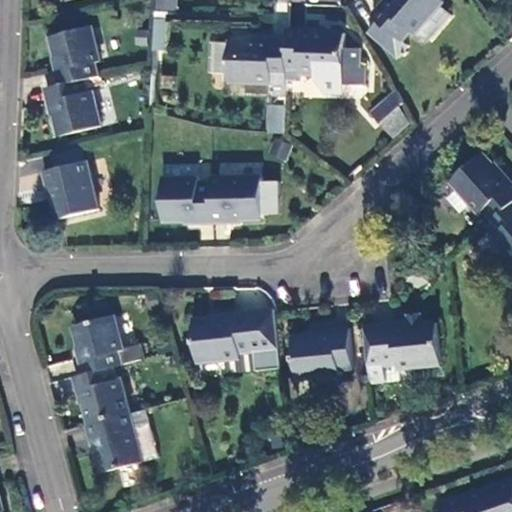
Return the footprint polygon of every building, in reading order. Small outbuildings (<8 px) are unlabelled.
[(154,0),(154,10),(177,10),(176,0),(154,0)] [(444,1),(442,0),(386,0),(373,16),(380,22),(370,32),(399,59),(411,48),(403,40),(413,31),(416,33),(418,30),(430,41),(452,15),(440,5),(444,1)] [(166,51),(169,20),(154,18),(150,49),(166,51)] [(320,28),(289,26),(288,36),(287,77),(302,78),(302,73),(319,74),(319,80),(326,95),(345,95),(345,85),(366,86),(367,66),(361,66),(362,48),(346,47),(346,33),(320,31),(320,28)] [(56,70),(60,84),(84,78),(99,74),(96,61),(100,60),(92,27),(52,36),(60,69),(56,70)] [(273,95),(286,95),(287,77),(288,36),(256,36),(257,40),(232,39),(230,81),(272,83),(273,95)] [(87,92),(84,78),(60,84),(45,87),(49,101),(52,101),(61,135),(101,126),(92,91),(87,92)] [(400,108),(404,104),(396,90),(371,113),(381,125),(400,108)] [(284,104),(266,104),(266,132),(284,133),(284,104)] [(409,125),(400,108),(381,125),(392,138),(409,125)] [(60,218),(100,208),(87,159),(85,160),(83,148),(54,156),(56,168),(42,172),(46,187),(50,187),(60,218)] [(486,209),(495,220),(511,205),(511,180),(503,171),(501,173),(483,154),(453,182),(481,213),(486,209)] [(164,164),(164,178),(198,177),(199,164),(164,164)] [(198,223),(214,222),(213,182),(200,183),(200,178),(198,177),(164,178),(164,221),(198,219),(198,223)] [(262,177),(213,177),(213,182),(214,222),(229,222),(229,219),(263,218),(262,177)] [(511,205),(495,220),(490,225),(499,234),(495,238),(511,257),(511,205)] [(258,371),(282,369),(277,311),(276,308),(219,314),(219,317),(196,320),(199,362),(227,359),(241,357),(241,352),(256,351),(258,371)] [(407,321),(366,325),(372,383),(387,382),(385,364),(398,363),(399,368),(442,364),(439,322),(424,324),(423,312),(407,314),(407,321)] [(81,360),(84,375),(114,367),(145,358),(141,343),(124,348),(114,314),(75,326),(83,359),(81,360)] [(355,367),(350,328),(319,331),(320,334),(294,337),(298,377),(341,374),(341,369),(355,367)] [(229,373),(258,371),(256,351),(241,352),(241,357),(227,359),(229,373)] [(400,381),(399,368),(398,363),(385,364),(387,382),(400,381)] [(81,390),(90,425),(132,413),(122,379),(117,380),(114,367),(84,375),(75,378),(78,390),(81,390)] [(160,456),(148,408),(132,413),(145,460),(160,456)] [(145,460),(132,413),(90,425),(87,425),(91,439),(94,439),(104,471),(145,460)] [(286,448),(283,431),(272,432),(275,450),(286,448)] [(511,511),(511,478),(445,502),(448,511),(511,511)]
